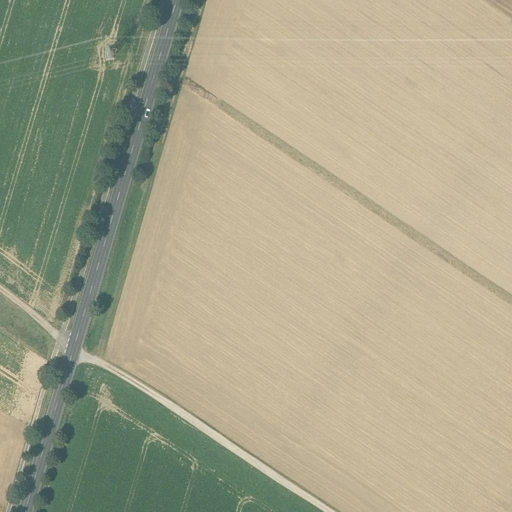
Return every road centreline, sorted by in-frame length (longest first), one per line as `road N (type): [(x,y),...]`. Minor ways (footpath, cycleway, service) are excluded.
road 1 (primary): [(24,511),(176,0)]
road 2 (track): [(328,511),(73,349),(0,290)]
